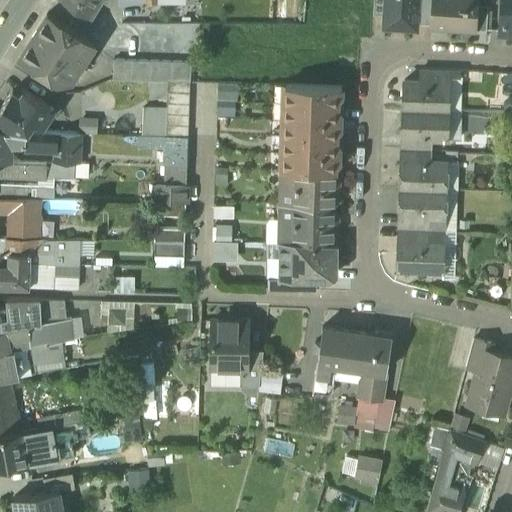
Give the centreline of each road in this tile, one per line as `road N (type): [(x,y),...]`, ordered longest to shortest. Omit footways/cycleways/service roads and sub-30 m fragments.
road 1 (residential): [(366,296),(372,55),(511,65)]
road 2 (residential): [(366,296),(201,294)]
road 3 (residential): [(511,326),(366,296)]
